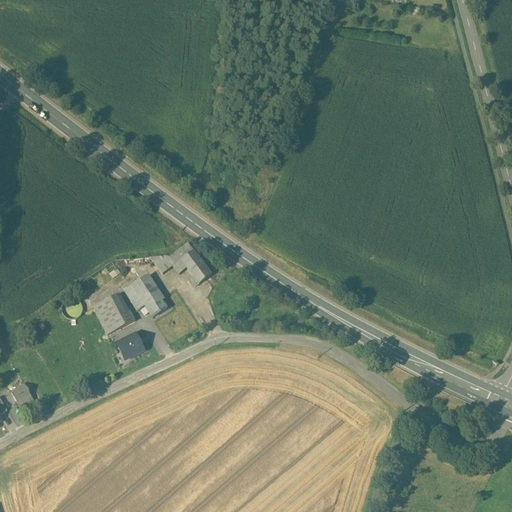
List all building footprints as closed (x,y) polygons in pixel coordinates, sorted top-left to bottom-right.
[(188,246),(170,260),(168,258),(150,259),(152,262),(163,276),(173,269),(179,277),(187,271),(199,286),(212,277),(188,246)] [(150,259),(114,262),(123,274),(126,279),(152,262),(150,259)] [(114,262),(81,285),(90,297),(123,274),(114,262)] [(148,277),(125,292),(137,313),(145,308),(152,319),(166,310),(161,302),(164,301),(148,277)] [(132,316),(121,295),(112,300),(122,321),(132,316)] [(112,300),(94,310),(108,337),(126,328),(122,321),(112,300)] [(72,301),(70,301),(68,302),(67,302),(66,303),(65,304),(63,306),(62,308),(62,309),(62,310),(62,312),(62,313),(62,314),(63,316),(63,317),(64,318),(66,320),(67,321),(69,321),(71,322),(73,322),(74,322),(76,321),(77,321),(78,320),(80,319),(81,317),(82,315),(83,314),(83,313),(83,311),(83,310),(82,308),(81,306),(81,305),(79,303),(78,302),(76,302),(74,301),(72,301)] [(135,323),(132,316),(122,321),(126,328),(135,323)] [(136,336),(117,346),(125,362),(144,352),(136,336)] [(24,386),(11,394),(18,406),(31,398),(24,386)]
